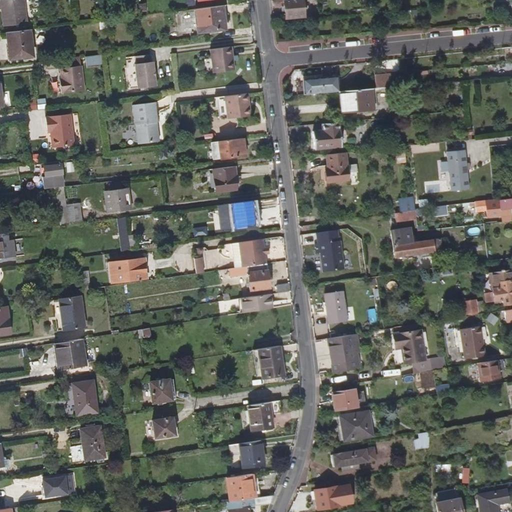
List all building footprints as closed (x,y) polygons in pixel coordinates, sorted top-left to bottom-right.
[(25,24),(21,0),(0,0),(0,20),(1,27),(25,24)] [(303,16),(301,0),(280,0),(271,1),(271,7),(277,7),(277,8),(282,7),(284,19),(303,16)] [(225,19),(224,6),(193,10),(196,34),(224,31),(222,20),(225,19)] [(31,56),(28,29),(5,32),(9,59),(31,56)] [(232,71),(229,48),(208,50),(211,74),(232,71)] [(154,86),(151,62),(150,62),(149,55),(134,57),(135,64),(133,64),(136,88),(154,86)] [(81,90),(78,66),(58,68),(59,79),(57,80),(59,93),(81,90)] [(390,88),(388,74),(374,75),(376,90),(390,88)] [(338,93),(337,77),(302,81),(303,96),(338,93)] [(372,110),(370,90),(338,93),(340,113),(372,110)] [(247,116),(244,94),(214,98),(217,120),(247,116)] [(158,122),(155,102),(133,105),(135,124),(136,124),(139,143),(160,141),(157,122),(158,122)] [(72,145),(68,115),(44,118),(46,133),(49,132),(51,148),(72,145)] [(340,148),(338,124),(320,126),(321,132),(311,133),(313,151),(340,148)] [(244,157),(241,139),(208,144),(211,162),(244,157)] [(468,191),(466,172),(470,171),(469,165),(466,165),(464,152),(446,153),(450,193),(468,191)] [(345,153),(326,155),(328,171),(325,171),(327,183),(348,181),(347,174),(356,173),(355,165),(346,167),(345,153)] [(28,162),(27,154),(20,155),(21,163),(28,162)] [(61,185),(58,165),(41,168),(43,178),(47,178),(48,187),(61,185)] [(234,191),(231,169),(210,171),(213,194),(234,191)] [(75,183),(74,175),(66,176),(68,184),(75,183)] [(64,206),(62,187),(55,187),(60,226),(67,225),(64,206)] [(128,210),(125,189),(103,191),(106,212),(128,210)] [(511,199),(494,202),(475,205),(476,208),(476,212),(487,211),(488,217),(502,215),(501,210),(511,209),(511,214),(511,199)] [(413,211),(412,200),(389,203),(390,214),(413,211)] [(254,226),(253,217),(251,202),(228,204),(232,229),(254,226)] [(80,224),(77,204),(64,206),(67,225),(80,224)] [(446,217),(445,209),(431,211),(432,219),(446,217)] [(415,218),(414,213),(414,212),(395,215),(395,221),(415,218)] [(119,225),(115,225),(118,242),(121,241),(127,240),(124,224),(119,225)] [(412,244),(410,230),(390,233),(393,258),(440,251),(438,240),(412,244)] [(343,271),(336,232),(315,235),(317,245),(312,246),(314,262),(319,261),(322,274),(343,271)] [(138,250),(136,237),(128,238),(130,251),(138,250)] [(262,249),(260,240),(229,245),(232,270),(237,269),(264,265),(263,256),(262,249)] [(192,260),(191,260),(193,275),(194,275),(201,274),(199,259),(192,260)] [(145,279),(142,260),(108,265),(110,284),(145,279)] [(268,290),(265,265),(264,265),(237,269),(238,277),(246,276),(248,292),(268,290)] [(232,270),(228,270),(229,278),(238,277),(237,269),(232,270)] [(511,304),(511,291),(510,283),(511,282),(511,270),(488,275),(493,303),(503,301),(504,306),(511,304)] [(289,294),(288,285),(281,286),(282,295),(289,294)] [(345,322),(340,293),(322,295),(327,325),(345,322)] [(267,311),(265,297),(240,301),(242,315),(267,311)] [(83,329),(79,298),(58,301),(63,333),(83,329)] [(478,315),(476,301),(464,303),(467,317),(478,315)] [(0,335),(9,334),(6,308),(0,308),(0,335)] [(484,357),(479,327),(459,331),(459,329),(453,330),(457,349),(462,348),(464,360),(484,357)] [(148,338),(147,330),(136,332),(137,340),(148,338)] [(417,331),(388,336),(393,366),(409,363),(411,374),(429,372),(427,360),(422,361),(417,331)] [(357,370),(352,336),(325,340),(331,374),(357,370)] [(84,369),(80,340),(53,344),(57,373),(84,369)] [(283,377),(279,349),(257,352),(261,380),(283,377)] [(498,378),(496,361),(476,364),(479,381),(498,378)] [(170,401),(168,381),(148,384),(151,404),(170,401)] [(97,414),(92,382),(72,384),(77,417),(97,414)] [(448,392),(447,385),(435,387),(436,394),(448,392)] [(355,407),(351,389),(329,393),(332,411),(355,407)] [(280,415),(278,403),(268,404),(269,417),(280,415)] [(269,417),(268,404),(246,408),(250,432),(271,429),(269,417)] [(370,435),(366,411),(338,417),(343,440),(370,435)] [(174,436),(171,418),(151,421),(154,438),(174,436)] [(99,428),(79,431),(81,446),(76,447),(78,462),(103,458),(99,428)] [(427,445),(428,432),(418,434),(419,439),(414,440),(415,447),(427,445)] [(262,464),(258,441),(238,444),(242,467),(262,464)] [(0,444),(0,443),(0,468),(4,468),(10,467),(9,461),(3,462),(0,444)] [(347,464),(374,459),(372,446),(329,454),(332,467),(341,465),(341,469),(347,467),(347,464)] [(246,499),(242,476),(216,480),(220,503),(246,499)] [(66,494),(64,477),(42,480),(44,497),(66,494)] [(339,505),(335,487),(314,490),(317,509),(339,505)] [(496,511),(495,504),(508,502),(506,489),(476,495),(479,511),(496,511)] [(462,511),(460,498),(458,498),(457,490),(437,493),(438,502),(436,502),(437,511),(462,511)] [(246,511),(247,511),(255,510),(254,506),(269,504),(271,496),(246,499),(220,503),(218,503),(219,511),(221,511),(225,511),(246,511)]
